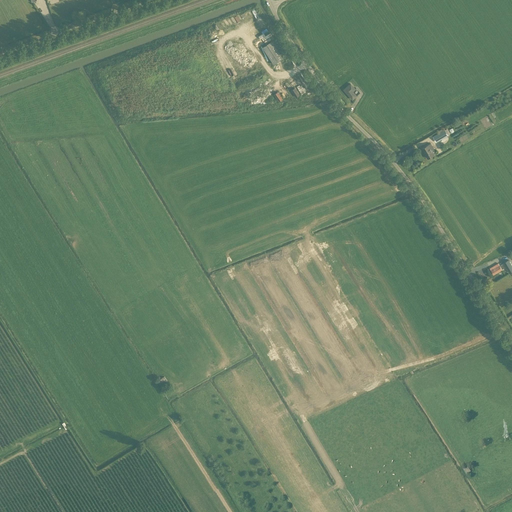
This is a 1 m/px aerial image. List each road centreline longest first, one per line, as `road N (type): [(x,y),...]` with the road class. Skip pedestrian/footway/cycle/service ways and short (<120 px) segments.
road 1 (unclassified): [(511,345),(392,160),(333,101),(270,6)]
road 2 (unclassified): [(0,55),(151,0)]
